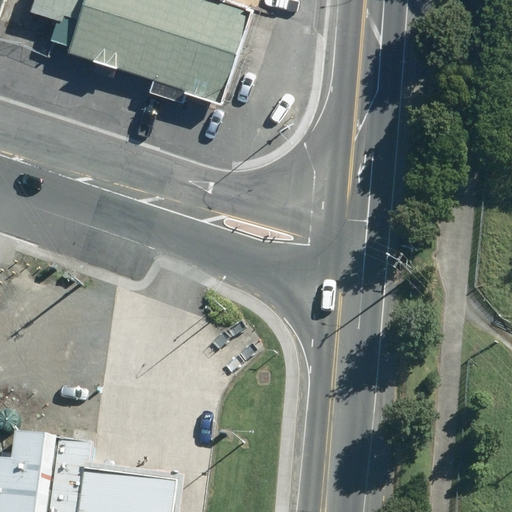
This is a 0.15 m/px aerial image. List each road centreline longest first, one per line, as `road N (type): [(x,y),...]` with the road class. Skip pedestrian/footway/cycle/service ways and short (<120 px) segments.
road 1 (unknown): [(191,234),(166,342),(147,511)]
road 2 (primary): [(332,404),(254,285),(159,209)]
road 3 (primary): [(159,209),(304,157),(365,99)]
road 4 (secondary): [(347,266),(159,209)]
road 5 (secondary): [(159,209),(352,227)]
road 6 (secondary): [(0,156),(159,209)]
road 7 (primary): [(347,266),(332,404)]
road 8 (primary): [(365,99),(352,227)]
